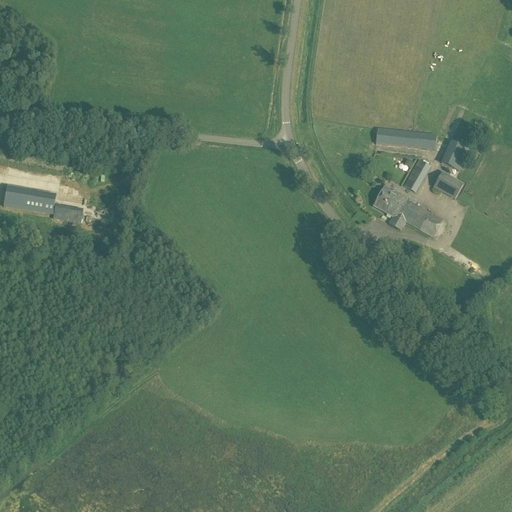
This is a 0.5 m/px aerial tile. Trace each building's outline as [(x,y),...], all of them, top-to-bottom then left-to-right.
[(434,151),(436,136),(377,130),(375,145),(434,151)] [(460,173),(470,151),(451,142),(441,164),(460,173)] [(415,194),(430,168),(419,161),(403,187),(415,194)] [(454,200),(463,185),(442,173),(433,188),(454,200)] [(432,239),(443,221),(408,202),(409,200),(385,187),(373,208),(393,218),(389,225),(401,232),(405,224),(432,239)]
